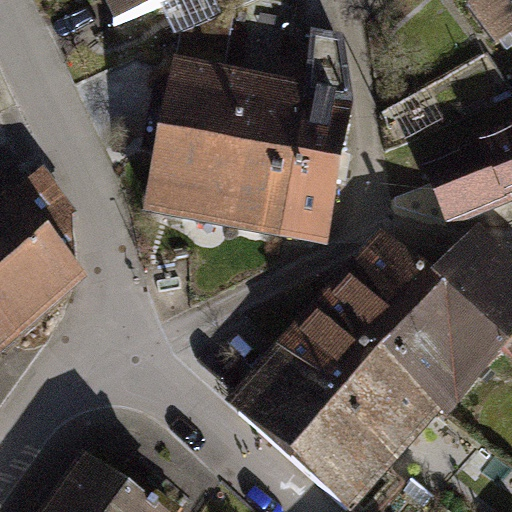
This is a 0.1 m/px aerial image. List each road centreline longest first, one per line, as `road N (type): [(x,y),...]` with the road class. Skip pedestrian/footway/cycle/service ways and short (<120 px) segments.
road 1 (residential): [(5,0),(106,228),(108,290),(92,329)]
road 2 (residential): [(92,329),(318,511)]
road 3 (residential): [(92,329),(0,459)]
road 4 (unknown): [(353,241),(511,230)]
